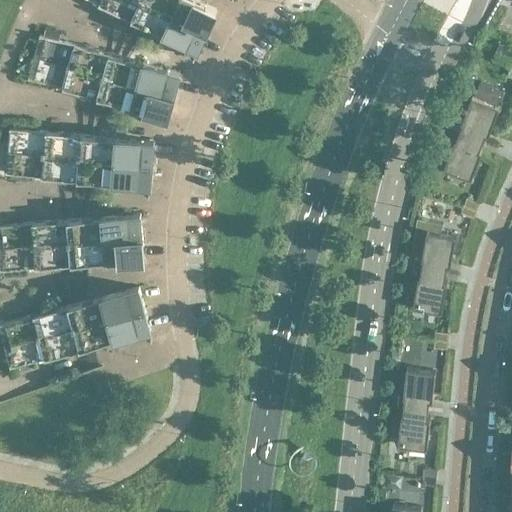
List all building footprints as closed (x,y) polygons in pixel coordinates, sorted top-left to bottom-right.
[(132,19),(141,0),(101,0),(100,3),(112,9),(121,16),(122,14),(132,19)] [(165,34),(174,14),(145,0),(141,0),(132,19),(145,25),(153,32),(155,29),(165,34)] [(145,0),(174,14),(180,0),(145,0)] [(208,29),(217,9),(198,0),(180,0),(174,14),(208,29)] [(194,57),(208,29),(174,14),(165,34),(187,44),(193,57),(194,57)] [(64,87),(70,66),(75,44),(40,34),(28,78),(64,87)] [(104,75),(110,53),(99,50),(100,48),(89,48),(75,44),(70,66),(104,75)] [(139,84),(145,63),(134,60),(135,57),(124,57),(110,53),(104,75),(139,84)] [(175,94),(180,72),(145,63),(139,84),(175,94)] [(98,97),(104,75),(70,66),(64,87),(77,91),(87,96),(88,94),(98,97)] [(133,106),(139,84),(104,75),(98,97),(112,100),(122,106),(122,103),(133,106)] [(167,124),(175,94),(139,84),(133,106),(157,112),(165,123),(167,124)] [(462,123),(459,132),(483,141),(486,133),(489,134),(500,105),(472,95),(461,123),(462,123)] [(44,154),(46,131),(10,128),(6,173),(43,176),(44,154)] [(80,157),(82,134),(71,133),(71,131),(60,133),(46,131),(44,154),(80,157)] [(471,179),(482,150),(479,149),(483,141),(459,132),(456,140),(455,139),(444,167),(471,179)] [(116,160),(118,138),(107,137),(107,134),(96,136),(82,134),(80,157),(116,160)] [(153,163),(155,141),(118,138),(116,160),(153,163)] [(78,179),(80,157),(44,154),(43,176),(56,177),(67,181),(67,178),(78,179)] [(114,182),(116,160),(80,157),(78,179),(92,180),(103,184),(103,181),(114,182)] [(150,194),(152,170),(153,163),(116,160),(114,182),(138,185),(149,194),(150,194)] [(477,211),(479,203),(466,198),(464,206),(477,211)] [(474,219),(477,211),(464,206),(461,215),(474,219)] [(143,235),(141,213),(104,216),(106,238),(143,235)] [(106,238),(104,216),(93,217),(93,214),(82,218),(69,219),(70,241),(106,238)] [(70,241),(69,219),(57,220),(57,217),(46,221),(33,222),(35,244),(70,241)] [(0,269),(36,267),(35,244),(33,222),(0,224),(0,269)] [(423,259),(421,268),(446,273),(448,264),(451,265),(456,235),(427,229),(422,259),(423,259)] [(146,266),(143,235),(106,238),(108,261),(132,259),(144,266),(146,266)] [(108,261),(106,238),(70,241),(72,264),(86,263),(97,264),(97,262),(108,261)] [(72,264),(70,241),(35,244),(36,267),(50,266),(61,268),(61,265),(72,264)] [(442,312),(446,289),(447,282),(444,281),(446,273),(421,268),(420,276),(418,276),(413,306),(442,312)] [(145,308),(139,286),(104,296),(110,317),(145,308)] [(110,317),(104,296),(93,299),(92,296),(83,301),(69,305),(75,327),(110,317)] [(75,327),(69,305),(58,308),(57,305),(48,311),(34,314),(40,336),(75,327)] [(151,330),(145,308),(110,317),(116,339),(139,333),(152,338),(153,338),(151,330)] [(46,358),(40,336),(34,314),(0,323),(0,327),(11,367),(46,358)] [(116,339),(110,317),(75,327),(81,348),(94,345),(105,345),(104,342),(116,339)] [(81,348),(75,327),(40,336),(46,358),(59,354),(71,354),(70,351),(81,348)] [(448,341),(449,333),(435,332),(435,340),(448,341)] [(448,350),(448,341),(435,340),(434,349),(448,350)] [(404,397),(404,406),(429,409),(430,400),(433,400),(436,370),(407,367),(403,397),(404,397)] [(112,391),(107,378),(98,381),(103,395),(112,391)] [(427,448),(430,426),(431,418),(428,417),(429,409),(404,406),(403,414),(401,414),(398,444),(427,448)] [(436,478),(437,469),(423,468),(423,477),(436,478)] [(436,486),(436,478),(423,477),(422,485),(436,486)] [(421,511),(422,506),(392,503),(391,511),(421,511)]
